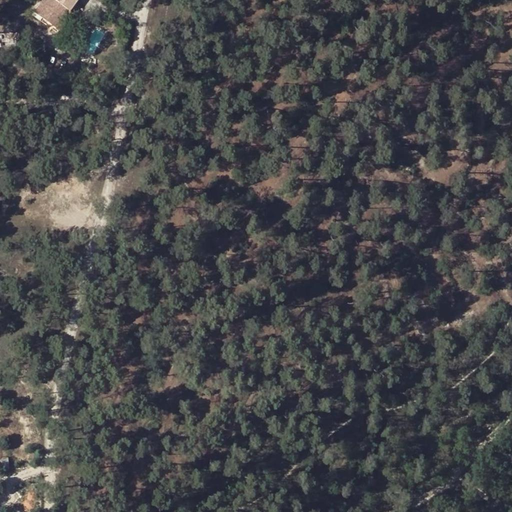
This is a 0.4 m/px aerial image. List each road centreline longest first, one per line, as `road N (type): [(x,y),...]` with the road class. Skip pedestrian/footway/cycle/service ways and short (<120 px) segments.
road 1 (unclassified): [(146,0),(54,395),(49,507)]
road 2 (track): [(511,406),(460,474),(388,511)]
